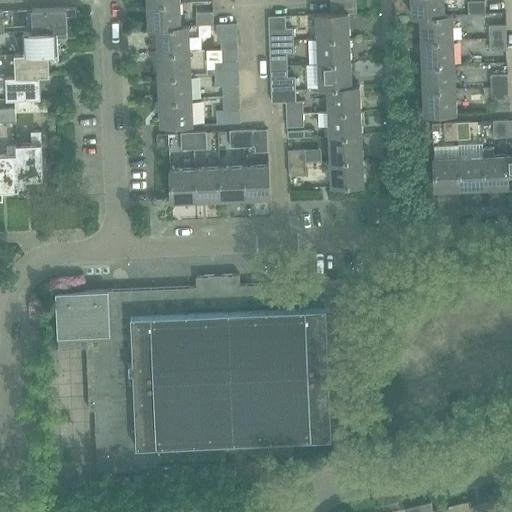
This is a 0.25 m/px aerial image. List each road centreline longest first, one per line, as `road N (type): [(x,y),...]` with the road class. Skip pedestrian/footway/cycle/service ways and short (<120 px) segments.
road 1 (residential): [(115,248),(511,236)]
road 2 (residential): [(9,485),(9,301),(23,270),(46,252),(115,248)]
road 3 (unknown): [(281,243),(279,148),(251,100),(250,12),(313,7)]
road 4 (residential): [(115,248),(103,0)]
road 5 (residential): [(299,511),(338,484),(466,455),(511,436)]
